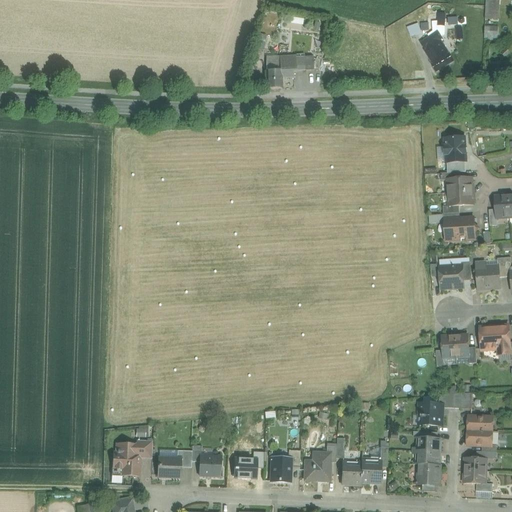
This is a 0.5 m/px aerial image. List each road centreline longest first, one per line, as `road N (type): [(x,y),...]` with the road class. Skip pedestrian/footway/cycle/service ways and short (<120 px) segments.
road 1 (secondary): [(0,100),(245,112),(511,103)]
road 2 (residential): [(167,511),(174,500),(194,496),(449,506)]
road 3 (track): [(0,488),(174,500)]
